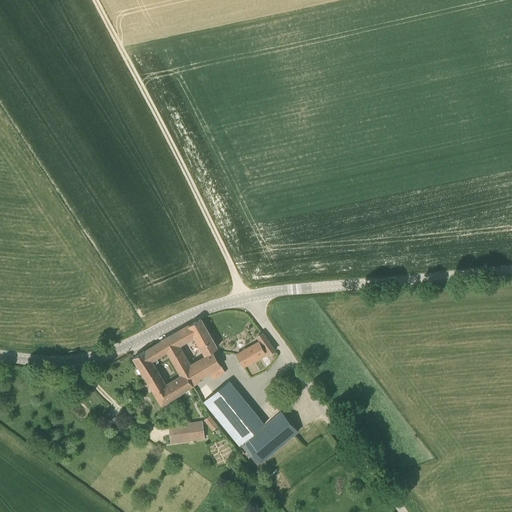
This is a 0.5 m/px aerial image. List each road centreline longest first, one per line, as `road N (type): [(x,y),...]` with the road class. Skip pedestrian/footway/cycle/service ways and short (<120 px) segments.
road 1 (track): [(246,298),(94,0)]
road 2 (unclassified): [(246,298),(511,270)]
road 3 (unclassified): [(400,511),(246,298)]
road 4 (unclassified): [(0,356),(102,357),(198,310),(246,298)]
